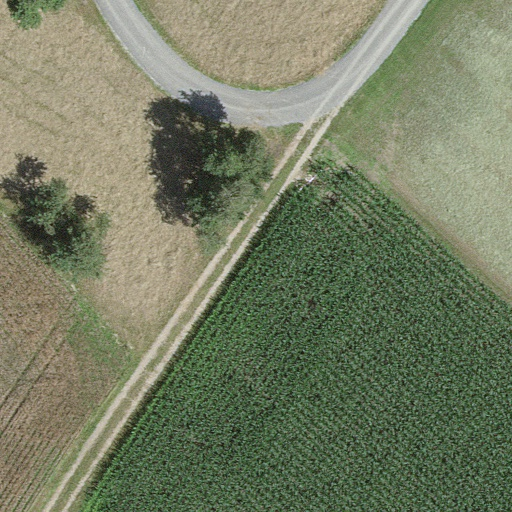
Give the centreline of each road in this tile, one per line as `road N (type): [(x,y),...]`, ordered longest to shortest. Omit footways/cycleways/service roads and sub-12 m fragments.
road 1 (track): [(422,0),(361,77),(81,511)]
road 2 (track): [(361,77),(290,108),(225,104),(167,74),(113,0)]
